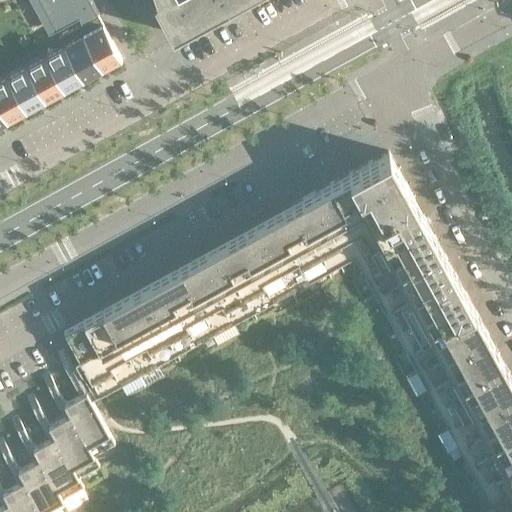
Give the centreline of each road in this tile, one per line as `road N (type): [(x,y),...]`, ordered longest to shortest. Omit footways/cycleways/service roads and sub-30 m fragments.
road 1 (residential): [(0,288),(409,63)]
road 2 (residential): [(342,0),(0,187)]
road 3 (residential): [(511,311),(455,197),(409,63)]
